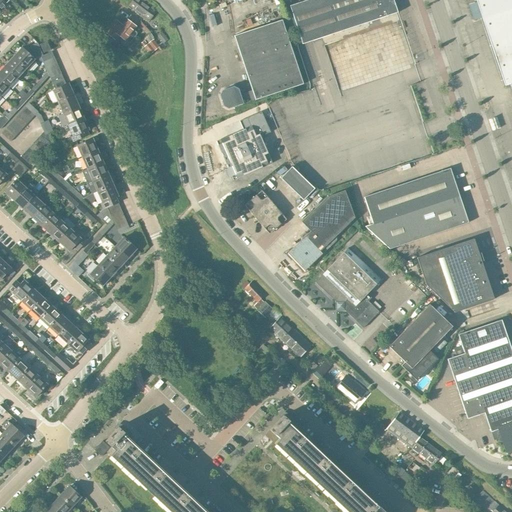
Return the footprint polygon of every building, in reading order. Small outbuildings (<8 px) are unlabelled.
[(9,0),(0,0),(0,10),(9,0)] [(139,16),(148,22),(153,15),(153,14),(153,13),(150,10),(151,9),(139,0),(133,0),(129,5),(141,14),(139,16)] [(308,0),(290,6),(303,44),(398,13),(393,0),(308,0)] [(511,0),(474,0),(504,86),(509,84),(511,91),(511,0)] [(133,30),(134,28),(136,26),(127,19),(122,25),(117,20),(106,33),(114,40),(118,35),(125,40),(128,43),(129,42),(137,33),(133,30)] [(223,105),(228,108),(243,103),(243,102),(255,99),(303,83),(282,19),(234,35),(252,90),(240,93),(238,88),(233,86),(222,89),(220,94),(223,105)] [(162,33),(157,37),(163,44),(167,40),(162,33)] [(153,40),(146,45),(143,41),(141,43),(144,47),(150,54),(159,47),(153,40)] [(45,42),(38,45),(40,49),(42,54),(49,51),(45,42)] [(37,43),(30,46),(33,52),(40,49),(38,45),(37,43)] [(25,69),(25,68),(29,71),(36,63),(34,60),(21,48),(13,57),(25,69)] [(42,63),(52,58),(50,52),(39,57),(42,63)] [(13,57),(4,67),(16,78),(25,69),(13,57)] [(42,63),(44,68),(55,63),(52,58),(42,63)] [(44,68),(46,72),(47,74),(57,69),(55,63),(44,68)] [(4,67),(0,71),(0,79),(8,87),(16,78),(4,67)] [(60,74),(57,69),(47,74),(48,76),(49,79),(60,74)] [(46,72),(38,81),(41,84),(48,76),(47,74),(46,72)] [(62,80),(60,74),(49,79),(51,85),(62,80)] [(0,79),(0,96),(8,87),(0,79)] [(56,103),(72,96),(67,84),(64,85),(62,80),(51,85),(54,90),(51,91),(56,103)] [(30,89),(30,90),(33,93),(41,84),(38,81),(35,85),(32,83),(28,87),(30,89)] [(22,99),(21,99),(24,102),(33,93),(30,90),(25,95),(24,93),(21,96),(19,93),(18,95),(22,99)] [(56,103),(61,114),(77,107),(72,96),(56,103)] [(21,99),(13,109),(16,111),(24,102),(21,99)] [(29,103),(25,107),(34,115),(36,112),(38,112),(29,103)] [(25,107),(21,111),(30,120),(34,115),(25,107)] [(61,114),(66,126),(82,118),(77,107),(61,114)] [(4,116),(3,117),(7,120),(16,111),(13,109),(6,117),(4,116)] [(21,111),(17,116),(26,124),(30,120),(21,111)] [(237,146),(260,136),(270,131),(261,111),(239,120),(243,129),(220,139),(222,143),(218,144),(226,164),(230,163),(232,166),(240,163),(239,162),(240,162),(239,159),(238,159),(236,153),(238,152),(237,150),(239,149),(237,146)] [(36,117),(39,124),(44,122),(41,116),(38,112),(36,112),(34,115),(36,117)] [(17,116),(13,120),(22,128),(26,124),(17,116)] [(82,118),(66,126),(71,137),(70,138),(72,142),(87,135),(85,131),(87,130),(82,118)] [(13,120),(9,125),(18,133),(22,128),(13,120)] [(39,124),(43,132),(44,136),(49,133),(44,122),(39,124)] [(9,125),(5,129),(14,137),(18,133),(9,125)] [(10,142),(14,137),(5,129),(1,134),(10,142)] [(43,132),(36,139),(45,147),(48,144),(44,136),(43,132)] [(54,145),(49,133),(44,136),(48,144),(45,147),(42,150),(44,152),(49,147),(54,145)] [(232,166),(230,167),(232,171),(230,172),(233,179),(272,162),(260,136),(237,146),(239,149),(237,150),(238,152),(236,153),(238,159),(239,159),(240,162),(239,162),(240,163),(232,166)] [(36,139),(32,144),(41,152),(42,150),(45,147),(36,139)] [(76,146),(81,158),(96,151),(91,139),(76,146)] [(10,152),(1,144),(0,144),(0,148),(7,155),(10,152)] [(32,144),(28,148),(37,156),(41,152),(32,144)] [(37,156),(28,148),(20,157),(29,165),(37,156)] [(81,158),(86,169),(101,162),(96,151),(81,158)] [(14,173),(22,165),(18,160),(10,169),(14,173)] [(86,169),(91,181),(106,174),(101,162),(86,169)] [(53,176),(56,173),(46,164),(44,167),(53,176)] [(27,169),(22,165),(14,173),(19,178),(27,169)] [(314,188),(292,166),(281,178),(303,200),(314,188)] [(364,197),(373,223),(365,226),(389,248),(468,222),(459,195),(451,168),(364,197)] [(48,181),(51,178),(41,170),(39,173),(48,181)] [(53,176),(62,184),(65,181),(56,173),(53,176)] [(91,181),(96,192),(111,185),(106,174),(91,181)] [(48,181),(57,190),(60,187),(51,178),(48,181)] [(4,192),(13,201),(25,188),(16,180),(4,192)] [(62,184),(71,193),(74,190),(65,181),(62,184)] [(96,216),(100,220),(105,215),(108,214),(108,213),(106,208),(116,203),(114,197),(116,197),(111,185),(96,192),(101,203),(103,209),(96,216)] [(57,190),(66,198),(69,195),(60,187),(57,190)] [(13,201),(22,209),(34,197),(25,188),(13,201)] [(83,198),(74,190),(71,193),(81,201),(83,199),(83,198)] [(302,234),(302,238),(287,253),(304,270),(336,240),(337,234),(355,217),(346,190),(327,196),(301,221),(310,230),(306,234),(302,234)] [(247,202),(246,207),(266,231),(271,231),(283,221),(284,216),(264,192),(259,192),(247,202)] [(92,194),(83,198),(83,199),(90,205),(92,203),(95,199),(93,194),(92,194)] [(66,198),(75,207),(78,204),(69,195),(66,198)] [(22,209),(32,218),(43,205),(34,197),(22,209)] [(119,208),(116,203),(106,208),(108,213),(119,208)] [(75,207),(84,215),(87,212),(78,204),(75,207)] [(32,218),(41,226),(52,214),(43,205),(32,218)] [(122,214),(119,208),(108,213),(108,214),(109,215),(110,219),(122,214)] [(97,221),(87,212),(84,215),(94,224),(97,221)] [(41,226),(50,235),(61,222),(52,214),(41,226)] [(124,219),(122,214),(110,219),(113,224),(114,223),(114,224),(124,219)] [(106,225),(99,233),(102,236),(113,224),(110,219),(109,215),(103,222),(106,225)] [(127,225),(124,219),(114,224),(116,229),(127,225)] [(50,235),(59,243),(70,230),(61,222),(50,235)] [(128,225),(116,229),(118,233),(129,228),(128,225)] [(70,230),(59,243),(68,251),(73,246),(78,250),(87,241),(82,236),(79,239),(70,230)] [(99,233),(90,242),(94,245),(102,236),(99,233)] [(123,237),(114,247),(126,258),(135,249),(123,237)] [(455,245),(475,305),(494,299),(481,261),(483,260),(480,252),(478,253),(474,238),(455,245)] [(90,242),(82,252),(86,255),(87,254),(86,253),(94,245),(90,242)] [(475,305),(455,245),(455,244),(417,257),(426,284),(454,312),(475,305)] [(114,247),(106,256),(118,267),(126,258),(114,247)] [(348,247),(322,274),(315,281),(336,301),(336,306),(340,310),(345,310),(363,327),(379,311),(371,304),(363,296),(380,279),(348,247)] [(78,264),(86,255),(82,252),(74,260),(78,264)] [(106,256),(97,265),(110,277),(118,267),(106,256)] [(0,279),(10,269),(1,260),(0,261),(0,279)] [(110,277),(97,265),(89,275),(101,286),(110,277)] [(21,302),(33,290),(23,281),(19,285),(15,281),(7,289),(21,302)] [(251,282),(244,289),(258,302),(254,306),(256,309),(263,302),(260,300),(265,295),(251,282)] [(21,302),(30,310),(42,298),(33,290),(21,302)] [(30,310),(40,319),(51,307),(42,298),(30,310)] [(10,315),(0,306),(1,305),(0,304),(0,303),(2,301),(0,299),(0,310),(8,317),(10,315)] [(265,302),(264,303),(257,310),(265,317),(273,309),(265,302)] [(452,326),(429,304),(388,346),(405,362),(401,366),(417,381),(438,359),(428,350),(452,326)] [(40,319),(49,327),(60,315),(51,307),(40,319)] [(19,323),(10,315),(8,317),(16,326),(19,323)] [(49,327),(58,335),(69,323),(60,315),(49,327)] [(282,337),(292,326),(286,320),(281,316),(270,328),(282,339),(283,338),(282,337)] [(462,347),(485,412),(491,431),(495,430),(499,428),(511,423),(511,350),(502,320),(458,334),(462,347)] [(1,324),(10,332),(13,329),(4,321),(1,324)] [(28,331),(19,323),(16,326),(26,334),(28,331)] [(58,335),(67,344),(78,331),(69,323),(58,335)] [(283,338),(282,339),(294,351),(293,352),(298,356),(299,355),(301,356),(311,345),(292,326),(282,337),(283,338)] [(10,332),(20,341),(22,338),(13,329),(10,332)] [(37,340),(28,331),(26,334),(35,342),(37,340)] [(78,331),(67,344),(71,348),(70,349),(75,354),(76,353),(78,351),(82,354),(91,345),(87,341),(88,340),(78,331)] [(20,341),(28,349),(31,346),(22,338),(20,341)] [(46,348),(37,340),(35,342),(44,351),(46,348)] [(0,343),(0,361),(10,351),(1,343),(0,343)] [(28,349),(38,358),(41,354),(31,346),(28,349)] [(468,418),(485,412),(462,347),(455,349),(457,356),(448,359),(468,418)] [(55,356),(46,348),(44,351),(53,359),(55,356)] [(0,361),(0,365),(7,372),(19,359),(10,351),(0,361)] [(59,353),(55,356),(53,359),(67,372),(73,365),(59,353)] [(38,358),(47,366),(49,362),(41,354),(38,358)] [(7,372),(17,381),(28,368),(19,359),(7,372)] [(326,359),(316,371),(321,376),(331,364),(326,359)] [(49,362),(47,366),(46,367),(56,376),(59,371),(49,362)] [(17,381),(26,389),(37,376),(28,368),(17,381)] [(346,375),(335,387),(354,403),(362,394),(361,394),(364,390),(346,375)] [(47,385),(37,376),(26,389),(35,398),(47,385)] [(312,382),(308,386),(315,391),(318,387),(312,382)] [(393,419),(386,429),(411,448),(419,437),(424,431),(398,412),(393,419)] [(269,430),(264,435),(346,511),(385,511),(292,425),(292,424),(282,415),(268,429),(269,430)] [(6,430),(2,435),(14,446),(23,436),(7,421),(2,427),(6,430)] [(499,428),(495,430),(501,448),(506,450),(511,448),(511,423),(499,428)] [(100,456),(104,451),(170,511),(208,511),(127,437),(127,436),(116,427),(102,442),(100,439),(92,448),(100,456)] [(0,450),(5,456),(14,446),(2,435),(0,436),(0,450)] [(419,437),(411,448),(419,453),(427,443),(419,437)] [(427,443),(419,453),(426,459),(434,448),(427,443)] [(434,448),(426,459),(433,465),(440,456),(441,454),(434,448)] [(394,463),(389,469),(399,477),(404,472),(404,471),(394,463)] [(411,477),(404,472),(399,477),(406,483),(411,477)] [(68,485),(59,495),(71,506),(80,496),(68,485)] [(481,497),(481,498),(485,502),(490,497),(485,493),(481,497)] [(59,495),(51,504),(59,511),(65,511),(71,506),(59,495)] [(489,507),(492,510),(490,511),(504,511),(497,505),(498,505),(494,501),(489,507)]
